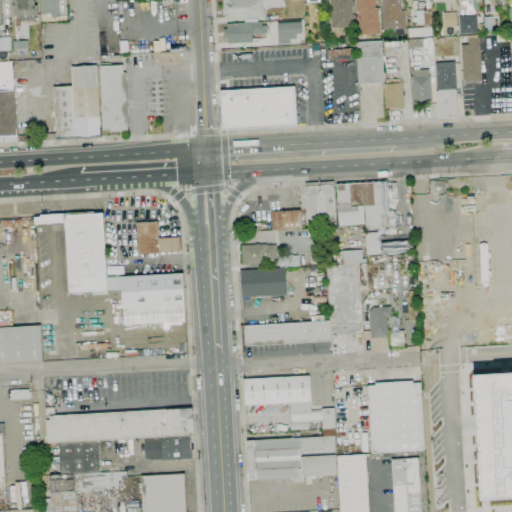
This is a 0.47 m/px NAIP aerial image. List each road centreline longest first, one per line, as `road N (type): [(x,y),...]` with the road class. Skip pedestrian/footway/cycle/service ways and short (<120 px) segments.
road 1 (primary): [(263,170),(501,157)]
road 2 (primary): [(205,148),(0,160)]
road 3 (primary): [(392,139),(205,148)]
road 4 (secondary): [(215,353),(224,511)]
road 5 (residential): [(457,511),(451,358)]
road 6 (secondary): [(197,0),(205,148)]
road 7 (primary): [(72,183),(206,174)]
